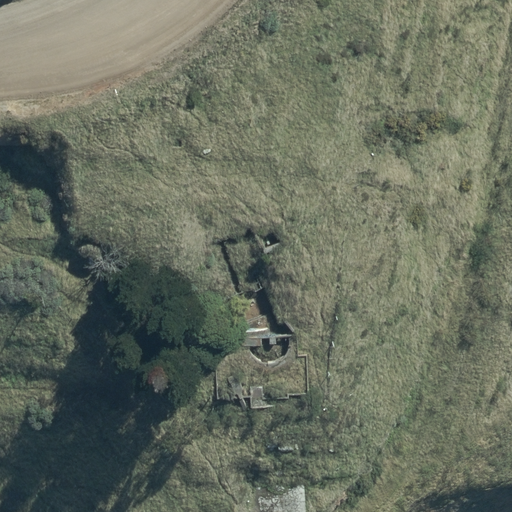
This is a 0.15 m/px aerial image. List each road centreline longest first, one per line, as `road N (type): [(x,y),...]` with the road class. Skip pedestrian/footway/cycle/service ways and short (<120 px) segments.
road 1 (track): [(395,511),(415,493),(449,406),(500,253),(511,190)]
road 2 (track): [(0,57),(132,0)]
